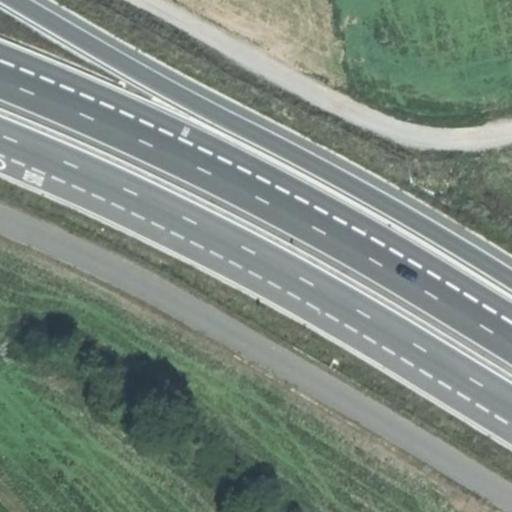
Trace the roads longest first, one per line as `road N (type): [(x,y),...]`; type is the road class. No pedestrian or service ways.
road 1 (trunk): [(0,135),(308,281),(511,403)]
road 2 (trunk): [(511,346),(203,170),(0,81)]
road 3 (secondary): [(511,284),(345,182),(13,0)]
road 4 (track): [(105,0),(416,178),(511,147)]
